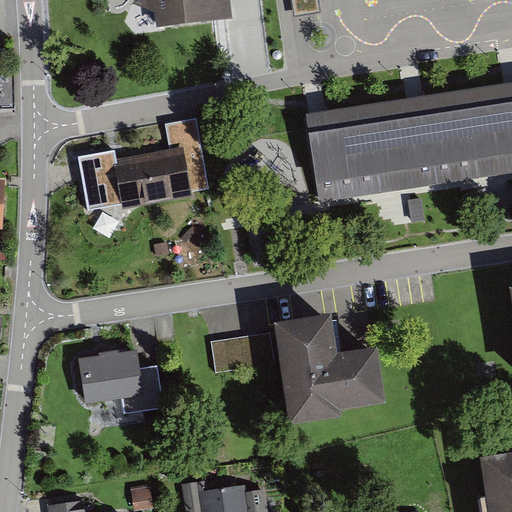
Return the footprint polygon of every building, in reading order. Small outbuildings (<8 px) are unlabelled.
[(138,0),(135,6),(158,16),(159,31),(234,22),(230,0),(138,0)] [(284,0),(288,27),(310,24),(306,0),(284,0)] [(325,0),(330,28),(374,21),(370,0),(325,0)] [(511,91),(309,123),(321,204),(511,174),(511,91)] [(120,154),(84,161),(90,193),(119,187),(124,210),(193,198),(185,153),(122,165),(120,154)] [(422,200),(409,202),(412,224),(425,222),(422,200)] [(332,321),(275,330),(290,432),(342,424),(341,416),(387,410),(378,354),(338,360),(332,321)] [(272,334),(212,343),(217,375),(277,366),(272,334)] [(137,353),(80,362),(87,407),(123,402),(125,416),(163,410),(157,370),(141,373),(137,353)] [(511,511),(511,457),(480,462),(487,511),(511,511)] [(245,488),(207,493),(205,482),(182,485),(185,511),(268,511),(266,492),(246,495),(245,488)] [(150,486),(131,489),(134,511),(141,511),(154,510),(150,486)] [(86,511),(85,502),(47,507),(47,511),(86,511)]
